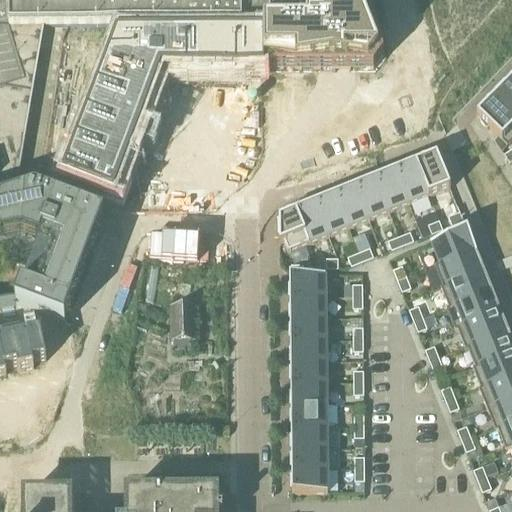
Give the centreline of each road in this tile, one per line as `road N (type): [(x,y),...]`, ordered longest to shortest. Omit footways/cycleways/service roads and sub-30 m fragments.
road 1 (unclassified): [(245,264),(248,511)]
road 2 (unclassified): [(64,434),(70,396),(122,260)]
road 3 (unclassified): [(131,232),(226,227),(245,264)]
